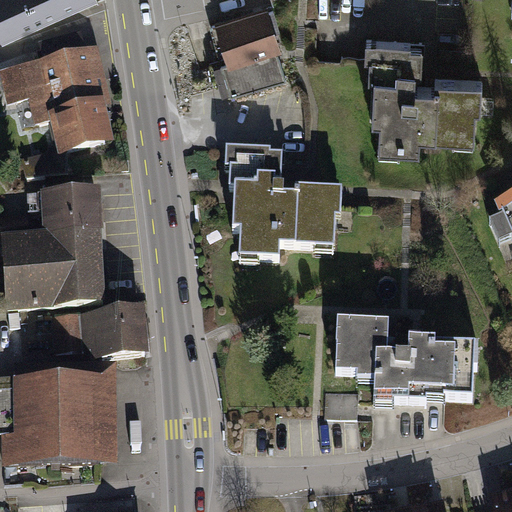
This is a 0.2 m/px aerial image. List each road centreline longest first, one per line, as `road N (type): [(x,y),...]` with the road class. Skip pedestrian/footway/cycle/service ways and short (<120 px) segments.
road 1 (secondary): [(136,18),(189,485)]
road 2 (residential): [(189,485),(392,474),(511,446)]
